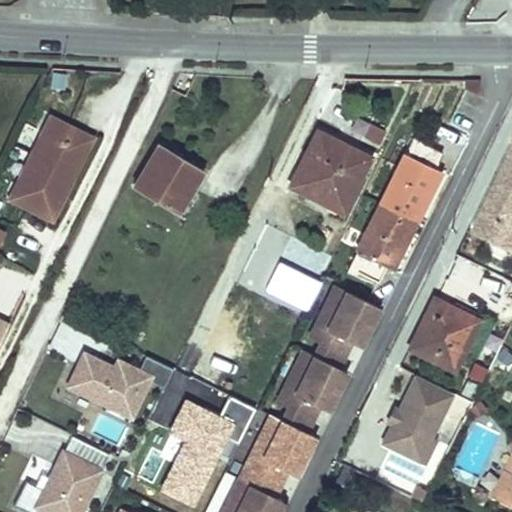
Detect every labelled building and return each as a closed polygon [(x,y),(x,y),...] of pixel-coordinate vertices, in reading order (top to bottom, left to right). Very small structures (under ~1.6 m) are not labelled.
[(50,119),(10,199),(50,220),(91,139),(50,119)] [(363,139),(380,145),(386,128),(368,122),(363,139)] [(321,133),(303,169),(308,171),(326,135),(321,133)] [(303,169),(294,187),(337,209),(354,176),(358,179),(369,158),(326,135),(308,171),(303,169)] [(377,282),(385,266),(399,239),(405,242),(426,199),(420,197),(434,169),(441,153),(412,139),(348,268),(377,282)] [(193,191),(185,186),(197,167),(159,145),(134,188),(177,212),(186,197),(189,198),(193,191)] [(511,154),(477,226),(511,243),(511,154)] [(197,167),(185,186),(193,191),(204,171),(197,167)] [(434,169),(420,197),(426,199),(440,172),(434,169)] [(354,176),(337,209),(342,211),(358,179),(354,176)] [(399,239),(385,266),(391,269),(405,242),(399,239)] [(266,290),(306,310),(319,284),(279,264),(266,290)] [(328,329),(347,291),(335,285),(316,323),(328,329)] [(379,307),(347,291),(328,329),(316,323),(310,337),(321,343),(344,354),(351,341),(354,335),(362,339),(379,307)] [(435,300),(411,350),(455,372),(481,322),(435,300)] [(362,339),(354,335),(351,341),(359,345),(362,339)] [(344,354),(321,343),(314,355),(338,367),(344,354)] [(128,416),(149,375),(116,358),(112,365),(82,350),(65,384),(128,416)] [(314,355),(303,350),(277,401),(289,407),(312,419),(319,406),(322,400),(330,404),(346,371),(338,367),(314,355)] [(414,378),(382,445),(414,460),(425,437),(430,439),(450,395),(414,378)] [(374,388),(358,421),(382,433),(398,400),(374,388)] [(330,404),(322,400),(319,406),(327,410),(330,404)] [(312,419),(289,407),(283,419),(306,431),(312,419)] [(281,483),(287,470),(290,464),(298,468),(314,435),(306,431),(283,419),(272,414),(245,466),(257,471),(281,483)] [(425,437),(414,460),(425,465),(435,442),(430,439),(425,437)] [(344,448),(338,460),(367,474),(373,462),(344,448)] [(79,511),(100,471),(61,451),(35,503),(14,492),(4,511),(30,511),(33,507),(43,511),(79,511)] [(298,468),(290,464),(287,470),(295,474),(298,468)] [(281,483),(257,471),(251,483),(274,495),(281,483)] [(491,499),(511,509),(511,476),(504,472),(491,499)] [(251,483),(239,478),(230,498),(241,503),(236,511),(276,511),(283,499),(274,495),(251,483)] [(236,511),(241,503),(230,498),(222,511),(236,511)]
